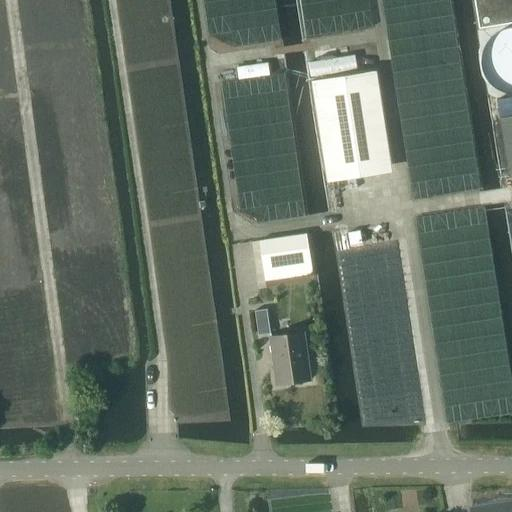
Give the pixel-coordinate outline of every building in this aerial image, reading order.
[(511,0),(476,0),(480,20),(511,14),(511,0)] [(376,70),(311,80),(327,182),(376,174),(367,115),(382,113),(376,70)] [(511,115),(499,118),(510,178),(511,177),(511,115)] [(259,241),(263,268),(310,261),(306,234),(259,241)] [(255,311),(258,335),(271,333),(267,309),(255,311)] [(271,337),(277,384),(310,379),(303,333),(271,337)]
